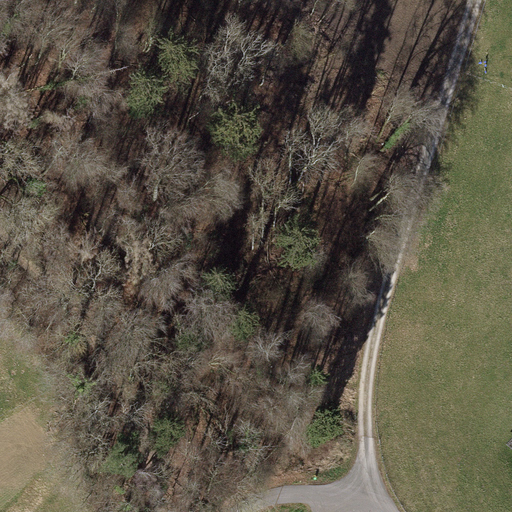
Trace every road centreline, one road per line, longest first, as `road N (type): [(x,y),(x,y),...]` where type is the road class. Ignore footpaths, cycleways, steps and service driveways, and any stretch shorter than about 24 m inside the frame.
road 1 (track): [(363,503),(376,331),(475,0)]
road 2 (residential): [(378,511),(295,494),(261,500),(247,511)]
